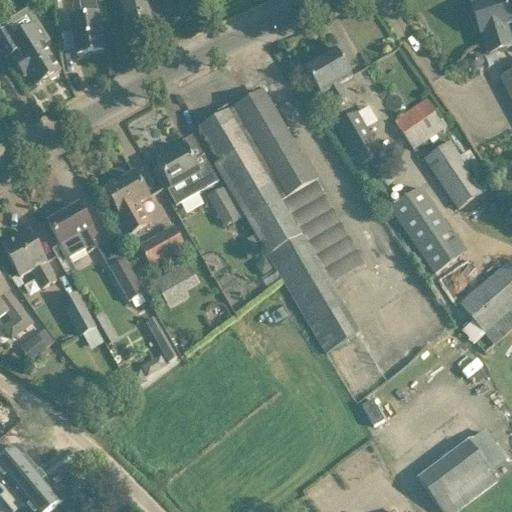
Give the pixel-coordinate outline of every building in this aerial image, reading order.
[(103,53),(94,0),(81,2),(83,19),(72,21),(77,57),(103,53)] [(125,39),(154,34),(147,0),(127,0),(118,2),(125,39)] [(511,47),(511,46),(505,27),(511,25),(503,0),(494,0),(471,8),(480,35),(482,35),(489,55),(511,47)] [(46,42),(37,25),(13,40),(5,27),(0,30),(0,52),(9,67),(14,64),(24,80),(30,77),(37,88),(60,74),(43,44),(46,42)] [(348,101),(339,86),(352,79),(336,51),(304,70),(321,97),(327,94),(335,108),(348,101)] [(511,72),(499,79),(511,103),(511,72)] [(329,287),(363,267),(262,93),(200,130),(219,164),(215,167),(228,189),(224,191),(223,190),(221,191),(238,222),(245,218),(325,357),(358,337),(341,309),(329,287)] [(414,152),(447,129),(426,99),(393,123),(414,152)] [(357,115),(335,128),(360,170),(382,157),(367,130),(378,124),(369,109),(358,115),(357,115)] [(450,143),(423,161),(458,212),(463,208),(473,202),(484,194),(460,158),(450,143)] [(193,163),(184,147),(156,163),(171,190),(167,192),(176,208),(218,184),(203,157),(193,163)] [(493,183),(511,174),(511,168),(506,156),(485,166),(493,183)] [(127,240),(152,226),(140,205),(149,200),(134,175),(106,191),(119,215),(114,218),(127,240)] [(434,277),(466,255),(422,189),(389,211),(434,277)] [(225,229),(238,222),(221,191),(207,198),(225,229)] [(51,223),(48,224),(58,242),(61,247),(61,246),(69,260),(87,251),(89,254),(97,249),(129,304),(145,295),(138,284),(113,239),(101,246),(92,229),(89,224),(79,207),(60,218),(58,216),(51,220),(51,223)] [(151,270),(185,251),(173,229),(139,248),(151,270)] [(56,283),(46,266),(46,265),(29,235),(3,250),(20,280),(33,273),(42,291),(56,283)] [(464,302),(459,306),(473,322),(485,336),(495,346),(511,331),(511,263),(510,261),(464,302)] [(184,268),(170,276),(182,297),(185,295),(196,289),(184,268)] [(32,325),(0,282),(0,319),(7,314),(14,323),(4,330),(12,340),(32,325)] [(81,338),(95,330),(76,296),(62,304),(81,338)] [(100,319),(94,323),(108,348),(115,344),(100,319)] [(168,365),(177,360),(155,321),(146,326),(168,365)] [(55,344),(44,331),(40,334),(41,335),(38,337),(37,336),(20,349),(31,363),(47,350),(55,344)] [(147,380),(166,369),(160,358),(140,369),(147,380)] [(468,443),(417,481),(440,511),(459,511),(498,484),(491,474),(469,444),(468,443)] [(17,448),(0,461),(0,490),(4,496),(0,499),(10,511),(18,511),(24,507),(28,511),(52,511),(63,503),(45,482),(46,482),(45,481),(44,482),(39,476),(40,475),(40,474),(39,475),(17,448)]
